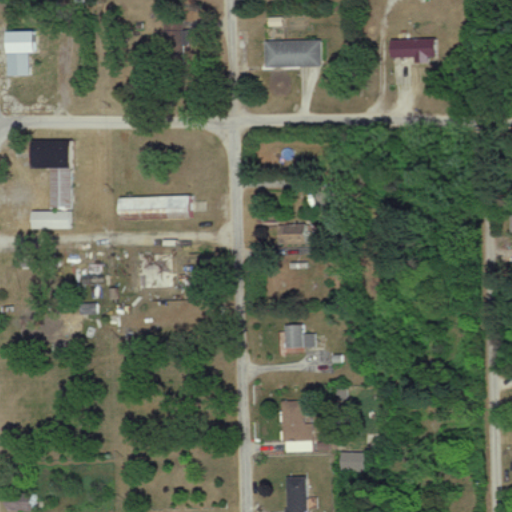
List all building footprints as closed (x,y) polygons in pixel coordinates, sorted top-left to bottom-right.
[(43,30),(14,30),(14,75),(37,75),(37,50),(43,50),(43,30)] [(430,39),(395,40),(396,58),(431,57),(430,39)] [(270,40),(270,67),(326,67),(326,40),(270,40)] [(77,228),(76,166),(54,167),(55,210),(36,210),(36,228),(77,228)] [(197,219),(197,195),(126,196),(126,219),(197,219)] [(183,253),(142,253),(142,287),(183,287),(183,253)] [(292,346),(304,346),(304,329),(292,329),(292,346)] [(315,451),(315,403),(287,403),(287,451),(315,451)] [(310,511),(311,476),(290,476),(290,511),(310,511)] [(45,493),(13,493),(13,511),(45,511),(45,493)]
